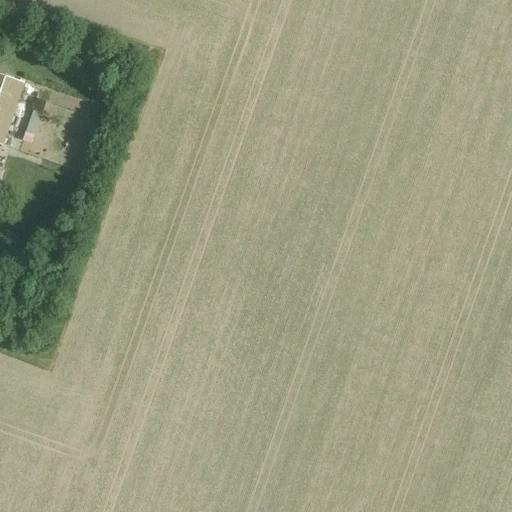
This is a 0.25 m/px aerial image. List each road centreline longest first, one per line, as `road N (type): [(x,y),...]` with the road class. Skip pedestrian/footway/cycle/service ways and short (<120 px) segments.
road 1 (track): [(51,379),(168,51)]
road 2 (track): [(168,51),(25,0)]
